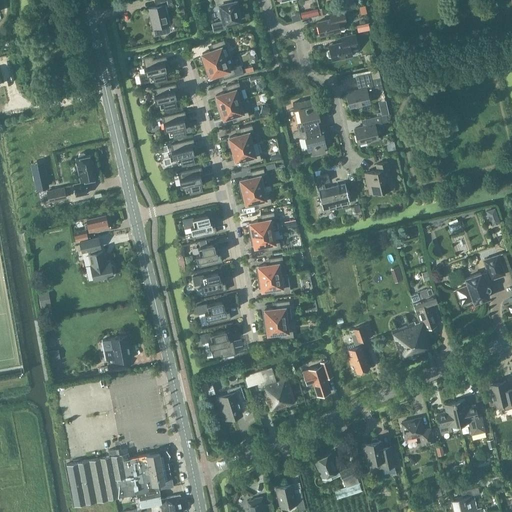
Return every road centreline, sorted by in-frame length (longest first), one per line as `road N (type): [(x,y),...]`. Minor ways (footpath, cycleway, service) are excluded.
road 1 (residential): [(193,477),(511,340)]
road 2 (tertiary): [(193,477),(135,216)]
road 3 (tertiary): [(135,216),(84,0)]
road 4 (residential): [(264,0),(270,23),(299,39),(307,72),(333,88),(351,160)]
road 5 (residential): [(248,342),(223,194)]
road 6 (residential): [(223,194),(183,56)]
